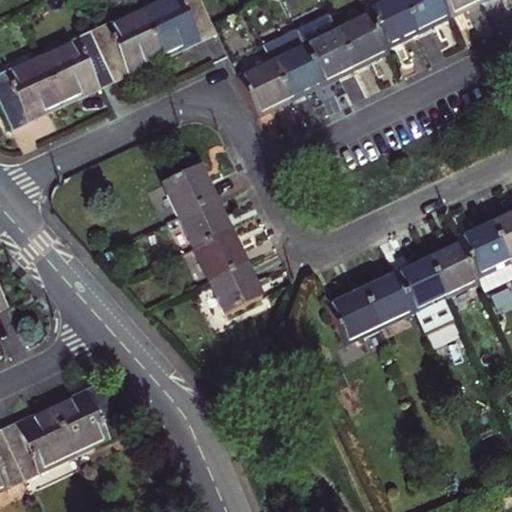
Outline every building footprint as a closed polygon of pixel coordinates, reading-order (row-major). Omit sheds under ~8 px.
[(175,0),(143,15),(164,59),(190,47),(215,35),(212,29),(198,0),(175,0)] [(402,43),(418,34),(401,0),(379,0),(381,3),(366,10),(369,17),(385,51),(402,43)] [(435,26),(451,18),(442,0),(401,0),(418,34),(435,26)] [(467,10),(483,3),(481,0),(442,0),(451,18),(467,10)] [(152,64),(164,59),(143,15),(93,38),(114,83),(133,74),(152,64)] [(336,32),(355,71),(369,64),(383,57),(387,55),(387,53),(385,51),(369,17),(336,32)] [(357,74),(355,71),(336,32),(329,18),(297,33),(323,86),(324,90),(341,82),(357,74)] [(265,49),(271,63),(290,102),(307,94),(323,86),(297,33),(265,49)] [(43,61),(64,106),(89,94),(114,83),(93,38),(43,61)] [(37,119),(64,106),(43,61),(0,80),(0,106),(11,131),(37,119)] [(271,63),(238,79),(257,118),(274,110),(290,102),(271,63)] [(177,220),(214,202),(207,186),(199,170),(161,187),(177,220)] [(193,252),(230,235),(222,219),(214,202),(177,220),(193,252)] [(511,216),(508,219),(492,227),(509,264),(511,262),(511,216)] [(461,246),(476,280),(509,264),(492,227),(475,234),(459,242),(461,246)] [(230,235),(193,252),(209,284),(245,267),(238,251),(230,235)] [(428,262),(445,299),(478,284),(476,280),(461,246),(444,254),(428,262)] [(411,269),(395,277),(412,315),(418,326),(450,310),(445,299),(428,262),(411,269)] [(511,270),(509,264),(476,280),(478,284),(483,293),(511,279),(511,270)] [(253,284),(245,267),(209,284),(226,319),(262,301),(253,284)] [(362,292),(379,330),(412,315),(395,277),(378,285),(362,292)] [(344,347),(379,330),(362,292),(345,301),(327,309),(326,309),(344,347)] [(77,400),(52,412),(73,458),(124,434),(103,388),(77,400)] [(2,435),(24,481),(37,474),(73,458),(52,412),(27,424),(2,435)] [(0,436),(0,492),(24,481),(2,435),(0,436)]
